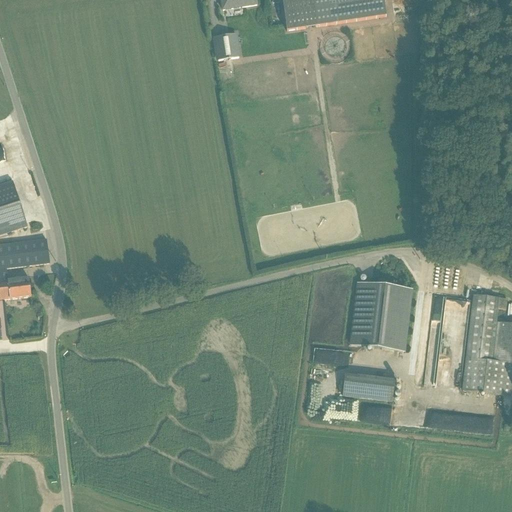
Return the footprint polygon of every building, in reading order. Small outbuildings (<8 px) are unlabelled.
[(218,0),(221,14),(259,9),(257,0),(218,0)] [(280,0),(284,30),(388,17),(386,0),(280,0)] [(236,33),(211,37),(216,63),(240,59),(236,33)] [(6,126),(11,138),(24,133),(19,120),(6,126)] [(0,186),(0,239),(29,230),(14,182),(0,186)] [(0,302),(10,302),(9,282),(7,271),(50,266),(47,241),(0,246),(0,302)] [(9,282),(10,302),(31,299),(29,280),(21,281),(16,282),(9,282)] [(410,288),(358,283),(351,344),(403,350),(410,288)] [(463,376),(462,387),(511,392),(511,389),(511,361),(495,359),(500,311),(506,312),(503,356),(511,356),(511,300),(507,296),(472,293),(471,302),(427,297),(417,385),(434,387),(435,373),(463,376)] [(319,350),(318,366),(345,367),(346,351),(319,350)] [(38,358),(29,359),(31,371),(40,370),(38,358)] [(353,380),(351,402),(402,405),(404,383),(353,380)] [(496,433),(496,420),(483,419),(482,432),(496,433)]
